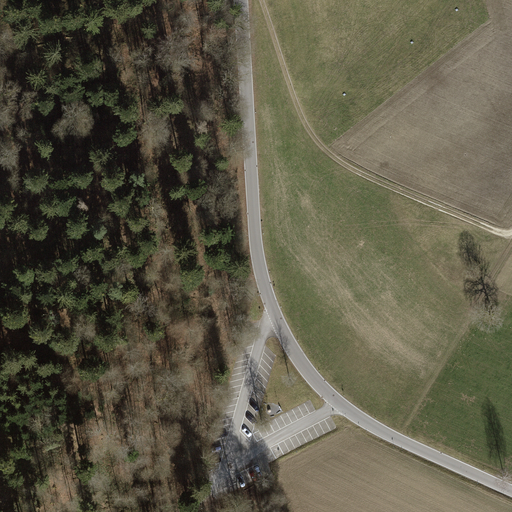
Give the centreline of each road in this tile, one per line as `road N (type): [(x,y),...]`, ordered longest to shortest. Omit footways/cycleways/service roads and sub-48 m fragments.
road 1 (tertiary): [(511,491),(360,420),(288,344),(255,252),(240,0)]
road 2 (track): [(511,236),(355,171),(314,140),(263,0)]
